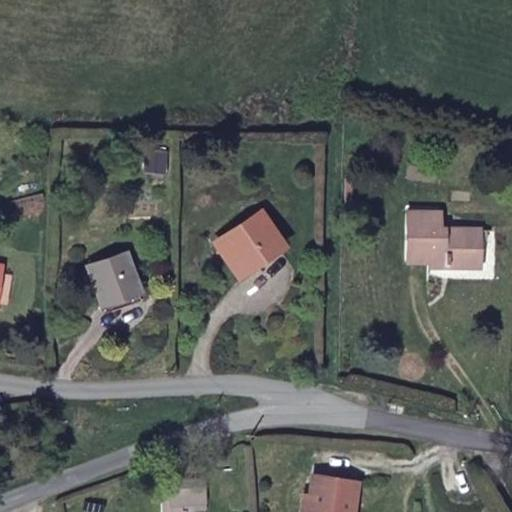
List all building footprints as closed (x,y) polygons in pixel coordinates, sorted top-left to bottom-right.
[(256,240),(221,261),(240,289),(273,265),(256,240)] [(436,258),(438,241),(403,240),(401,287),(435,289),(440,296),(446,297),(448,290),(475,292),(476,258),(436,258)] [(124,269),(88,282),(96,318),(135,307),(124,269)] [(310,485),(305,506),(313,508),(311,511),(350,511),(355,493),(310,485)] [(188,511),(188,494),(183,493),(182,487),(164,486),(164,499),(156,499),(155,511),(188,511)] [(200,511),(201,493),(188,494),(188,511),(200,511)]
